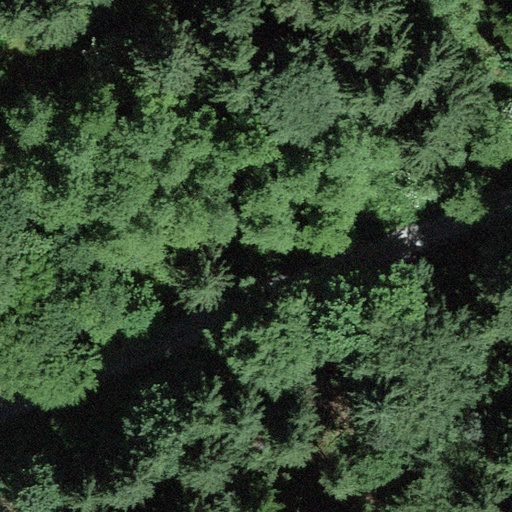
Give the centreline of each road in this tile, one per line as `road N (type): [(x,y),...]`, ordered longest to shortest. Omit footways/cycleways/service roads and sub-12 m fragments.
road 1 (track): [(511,199),(0,412)]
road 2 (track): [(0,104),(94,0)]
